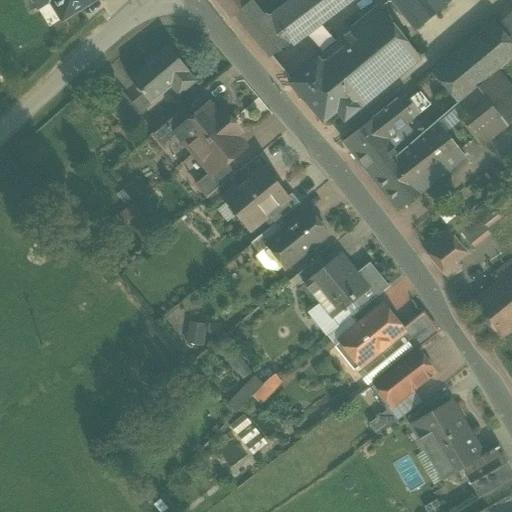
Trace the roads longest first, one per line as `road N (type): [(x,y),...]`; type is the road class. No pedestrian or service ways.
road 1 (residential): [(200,0),(333,161),(511,412)]
road 2 (unclassified): [(0,135),(151,0)]
